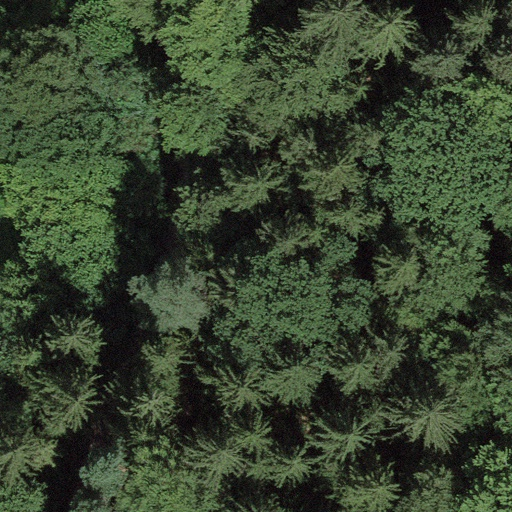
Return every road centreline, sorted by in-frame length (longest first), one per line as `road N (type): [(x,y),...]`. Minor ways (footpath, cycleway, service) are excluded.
road 1 (track): [(68,511),(185,178),(185,72),(162,0)]
road 2 (track): [(154,511),(222,272),(185,178)]
